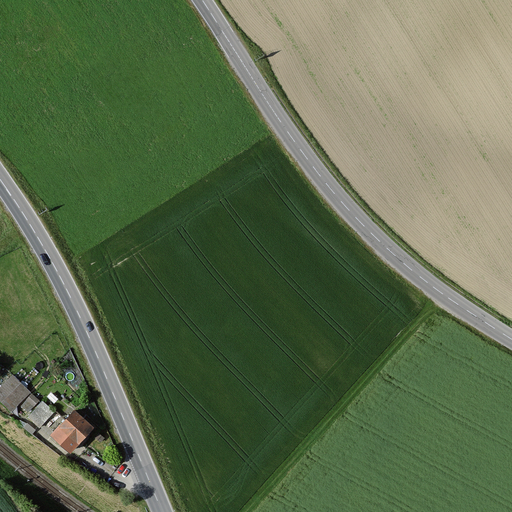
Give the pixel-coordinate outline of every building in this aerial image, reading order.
[(0,388),(0,400),(11,411),(30,392),(12,376),(0,388)] [(21,406),(28,412),(38,400),(32,394),(21,406)] [(43,402),(28,417),(40,427),(54,412),(43,402)] [(93,429),(74,411),(52,434),(71,452),(93,429)] [(36,430),(27,423),(23,428),(32,434),(36,430)] [(99,433),(95,438),(101,442),(104,438),(99,433)]
